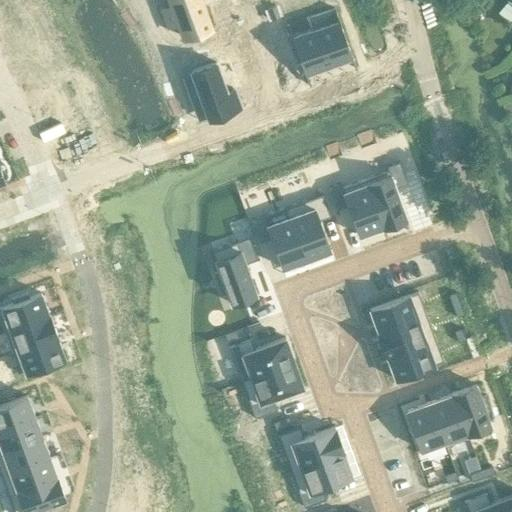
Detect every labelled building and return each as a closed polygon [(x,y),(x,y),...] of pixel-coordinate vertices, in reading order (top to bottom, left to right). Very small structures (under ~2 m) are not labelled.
[(169,0),(172,5),(162,9),(168,25),(178,22),(183,37),(210,27),(200,0),(169,0)] [(279,17),(275,6),(267,9),(272,20),(279,17)] [(333,10),(311,18),(328,65),(351,57),(352,56),(335,10),(334,10),(333,10)] [(292,35),(291,36),(293,40),(296,49),(299,57),(305,73),(306,73),(309,72),(328,65),(311,18),(310,19),(314,28),(306,30),(292,35)] [(216,63),(191,72),(208,119),(240,107),(234,89),(226,92),(216,63)] [(388,169),(365,178),(383,227),(406,218),(395,187),(407,183),(399,160),(386,165),(388,169)] [(340,181),(328,186),(336,209),(348,204),(359,235),(381,227),(382,226),(382,227),(383,227),(365,178),(342,186),(340,181)] [(322,193),(287,206),(306,259),(330,250),(318,220),(330,215),(322,193)] [(287,206),(251,219),(259,241),(271,237),(282,267),(306,259),(287,206)] [(249,236),(211,250),(219,270),(214,272),(222,292),(226,291),(230,303),(256,293),(245,263),(257,258),(249,236)] [(418,291),(369,308),(378,331),(377,332),(426,314),(418,291)] [(456,291),(448,293),(452,305),(460,302),(456,291)] [(13,302),(0,306),(0,317),(5,330),(49,314),(40,292),(28,296),(27,292),(12,298),(13,302)] [(460,302),(452,305),(456,316),(464,313),(460,302)] [(49,314),(5,330),(12,352),(57,335),(49,314)] [(426,314),(377,332),(385,354),(435,337),(426,314)] [(461,327),(453,330),(458,341),(465,338),(461,327)] [(235,329),(224,333),(227,340),(238,336),(235,329)] [(57,335),(12,352),(21,374),(37,368),(39,372),(54,367),(52,363),(65,358),(57,336),(57,335)] [(250,336),(228,344),(241,380),(294,361),(285,336),(254,348),(250,336)] [(435,337),(385,354),(386,355),(395,378),(443,360),(435,337)] [(294,361),(241,380),(255,417),(277,409),(273,397),(303,386),(294,361)] [(476,383),(452,392),(468,437),(469,436),(468,432),(490,423),(486,411),(490,410),(484,395),(480,396),(476,383)] [(451,393),(430,400),(446,445),(468,437),(452,392),(451,392),(451,393)] [(27,395),(0,404),(0,428),(34,416),(27,395)] [(430,400),(406,409),(421,449),(443,441),(445,445),(446,445),(430,400)] [(34,416),(0,428),(0,451),(42,436),(34,416)] [(273,421),(275,429),(287,425),(284,417),(273,421)] [(299,425),(277,433),(290,469),(343,450),(334,426),(304,437),(299,425)] [(42,436),(0,451),(0,472),(0,474),(49,456),(42,436)] [(343,450),(290,469),(304,506),(326,498),(322,486),(352,475),(343,450)] [(49,456),(0,474),(4,484),(6,489),(8,494),(57,476),(55,472),(53,467),(49,456)] [(491,464),(480,469),(483,476),(494,472),(491,464)] [(480,469),(469,473),(471,480),(483,476),(480,469)] [(455,470),(443,474),(446,482),(458,478),(455,470)] [(57,476),(8,494),(10,501),(14,511),(26,511),(38,508),(39,511),(54,507),(52,502),(65,498),(60,483),(57,477),(57,476)] [(485,490),(463,498),(468,511),(511,511),(511,493),(490,502),(485,490)]
